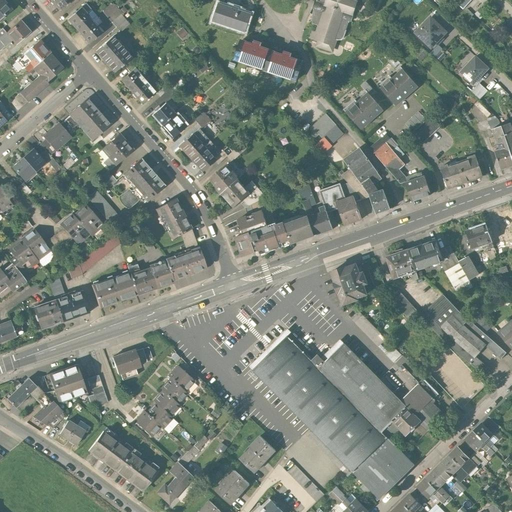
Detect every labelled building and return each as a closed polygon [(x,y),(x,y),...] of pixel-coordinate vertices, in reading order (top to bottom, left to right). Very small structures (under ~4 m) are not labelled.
[(0,0),(0,18),(13,8),(6,0),(0,0)] [(50,0),(59,10),(69,0),(50,0)] [(332,52),(336,41),(339,41),(341,40),(342,40),(343,38),(349,22),(351,23),(358,2),(353,0),(317,0),(316,3),(315,3),(312,10),(314,11),(313,15),(312,20),(312,24),(318,26),(315,34),(311,33),(310,39),(317,41),(316,46),(332,52)] [(455,0),(454,1),(463,10),(471,0),(455,0)] [(85,3),(68,18),(78,30),(96,15),(85,3)] [(219,3),(213,21),(244,32),(250,14),(219,3)] [(111,14),(115,19),(121,14),(126,19),(130,15),(126,10),(127,9),(124,5),(120,9),(119,7),(111,14)] [(115,19),(112,22),(117,27),(126,19),(121,14),(115,19)] [(453,22),(444,14),(438,21),(447,29),(453,22)] [(102,22),(96,15),(78,30),(89,43),(103,31),(99,25),(102,22)] [(434,17),(420,31),(434,46),(449,31),(447,29),(438,21),(434,17)] [(31,31),(21,19),(7,32),(0,37),(0,40),(5,47),(13,40),(16,44),(31,31)] [(126,19),(117,27),(121,32),(130,23),(126,19)] [(114,35),(96,51),(114,73),(133,57),(114,35)] [(52,50),(41,37),(14,61),(21,69),(24,66),(28,70),(33,66),(52,50)] [(235,59),(266,70),(272,52),(260,47),(261,44),(255,42),(254,46),(241,42),(235,59)] [(420,47),(413,53),(419,60),(426,54),(420,47)] [(52,50),(33,66),(40,73),(47,81),(65,66),(52,50)] [(284,56),(272,52),(266,70),(296,81),(303,62),(290,58),(291,54),(286,52),(284,56)] [(464,72),(477,83),(491,67),(478,56),(464,72)] [(135,60),(126,67),(129,71),(138,63),(135,60)] [(421,71),(413,62),(408,67),(417,75),(421,71)] [(417,87),(400,67),(378,86),(395,106),(417,87)] [(121,81),(131,92),(145,80),(135,69),(121,81)] [(47,81),(40,73),(19,91),(20,92),(28,102),(49,84),(47,81)] [(494,79),(487,86),(491,90),(498,82),(494,79)] [(155,92),(145,80),(131,92),(141,104),(155,92)] [(374,92),(366,82),(361,86),(365,91),(365,90),(370,96),(374,92)] [(491,91),(482,83),(474,91),(483,99),(491,91)] [(165,86),(157,93),(160,97),(169,90),(165,86)] [(365,91),(343,110),(361,130),(383,110),(370,96),(365,90),(365,91)] [(23,106),(28,102),(20,92),(15,97),(16,98),(23,106)] [(113,122),(89,95),(69,112),(71,114),(78,122),(93,139),(113,122)] [(23,106),(16,98),(11,102),(18,110),(23,106)] [(459,108),(455,103),(450,107),(454,112),(459,108)] [(153,116),(162,127),(176,115),(167,104),(153,116)] [(193,118),(198,123),(207,116),(202,110),(193,118)] [(406,123),(413,131),(427,118),(419,110),(406,123)] [(310,125),(322,138),(335,125),(336,124),(325,112),(310,125)] [(78,122),(71,114),(60,123),(67,131),(78,122)] [(186,126),(176,115),(162,127),(172,138),(186,126)] [(210,120),(207,116),(198,123),(202,128),(210,120)] [(488,119),(492,130),(501,127),(497,116),(488,119)] [(410,139),(418,148),(440,126),(432,118),(410,139)] [(60,122),(44,136),(46,139),(56,150),(72,136),(67,131),(60,123),(60,122)] [(511,158),(511,129),(510,124),(501,127),(511,158)] [(343,134),(335,125),(322,138),(319,140),(327,149),(343,134)] [(501,170),(511,166),(511,158),(501,127),(492,130),(499,150),(495,151),(501,170)] [(103,162),(109,170),(134,148),(120,131),(101,148),(109,157),(103,162)] [(179,147),(190,159),(204,147),(193,134),(179,147)] [(420,171),(405,176),(399,169),(404,164),(399,158),(391,150),(385,142),(389,138),(388,137),(386,135),(370,149),(400,183),(403,181),(422,175),(420,171)] [(389,138),(385,142),(391,150),(396,146),(389,138)] [(56,150),(46,139),(40,143),(45,150),(50,155),(56,150)] [(242,143),(235,149),(239,154),(246,148),(242,143)] [(396,146),(391,150),(399,158),(404,154),(396,145),(396,146)] [(33,146),(23,156),(36,171),(47,162),(40,154),(33,146)] [(215,159),(204,147),(190,159),(201,172),(215,160),(215,159)] [(359,147),(343,158),(349,168),(360,182),(368,176),(374,184),(382,178),(359,147)] [(231,161),(239,154),(235,149),(229,155),(227,157),(231,161)] [(45,150),(40,154),(47,162),(55,171),(60,167),(50,155),(45,150)] [(224,150),(215,159),(215,160),(219,164),(227,157),(229,155),(224,150)] [(25,181),(36,171),(23,156),(12,165),(25,181)] [(143,156),(121,175),(126,181),(127,179),(134,187),(132,190),(129,188),(120,195),(120,198),(121,202),(123,204),(125,206),(128,207),(130,207),(141,198),(145,202),(166,183),(143,156)] [(482,177),(475,156),(440,167),(448,189),(482,177)] [(208,180),(220,194),(236,180),(237,179),(231,172),(232,171),(226,164),(208,180)] [(340,175),(348,183),(360,195),(361,200),(370,197),(369,195),(360,182),(349,168),(340,175)] [(116,180),(108,170),(98,179),(102,184),(106,189),(116,180)] [(360,182),(369,195),(379,192),(374,184),(368,176),(360,182)] [(424,176),(405,182),(411,201),(430,195),(424,176)] [(243,187),(236,180),(220,194),(233,208),(242,200),(249,194),(243,187)] [(248,206),(266,197),(251,180),(243,187),(249,194),(242,200),(248,206)] [(340,183),(319,190),(325,207),(327,212),(338,208),(336,202),(345,199),(341,186),(340,183)] [(360,195),(348,183),(341,186),(345,199),(353,196),(355,202),(361,200),(360,195)] [(0,184),(0,206),(2,209),(3,211),(13,204),(0,184)] [(304,199),(314,196),(311,186),(301,189),(304,199)] [(119,217),(96,190),(88,197),(111,224),(119,217)] [(379,192),(369,195),(370,197),(376,214),(390,209),(383,190),(379,192)] [(82,196),(75,191),(70,197),(78,202),(82,196)] [(156,207),(172,238),(181,233),(192,227),(193,227),(177,196),(156,207)] [(355,202),(353,196),(345,199),(336,202),(338,208),(344,225),(361,219),(355,202)] [(315,236),(333,229),(327,212),(325,207),(320,209),(322,213),(315,215),(310,202),(303,204),(308,216),(315,236)] [(73,213),(91,234),(92,236),(104,225),(86,203),(73,213)] [(72,213),(60,223),(63,227),(72,238),(78,245),(91,234),(73,213),(72,213)] [(245,234),(253,231),(267,226),(263,213),(240,221),(245,234)] [(57,216),(52,220),(56,224),(60,220),(57,216)] [(274,230),(281,248),(315,236),(308,216),(284,225),(283,222),(276,225),(277,229),(274,230)] [(32,226),(25,217),(16,223),(23,233),(32,226)] [(243,257),(260,251),(261,255),(281,248),(274,230),(277,229),(276,225),(275,223),(267,226),(253,231),(245,234),(236,237),(243,257)] [(491,243),(485,224),(478,226),(476,226),(471,227),(470,229),(470,230),(466,232),(468,238),(465,239),(467,244),(470,243),(472,251),(477,249),(477,248),(491,243)] [(63,227),(45,242),(51,251),(52,252),(65,242),(66,243),(72,238),(63,227)] [(192,227),(181,233),(186,249),(198,245),(192,227)] [(45,242),(34,228),(21,237),(22,238),(38,260),(51,251),(45,242)] [(78,261),(82,273),(120,243),(116,231),(78,261)] [(38,260),(22,238),(9,248),(15,255),(18,260),(26,271),(39,261),(38,260)] [(150,238),(143,242),(148,253),(155,249),(150,238)] [(74,245),(71,240),(66,243),(70,248),(74,245)] [(442,261),(436,241),(408,250),(415,268),(424,265),(424,267),(442,261)] [(497,257),(491,243),(477,248),(477,249),(478,251),(488,248),(487,250),(490,260),(497,257)] [(186,249),(166,256),(167,257),(175,279),(208,267),(199,244),(198,245),(186,249)] [(441,264),(445,272),(460,264),(458,262),(450,247),(444,249),(449,260),(441,264)] [(415,268),(408,250),(387,258),(394,279),(411,273),(413,281),(418,279),(415,268)] [(18,260),(15,255),(10,259),(12,262),(14,264),(18,260)] [(138,294),(158,287),(175,281),(175,279),(167,257),(150,263),(151,265),(140,269),(131,272),(138,294)] [(468,260),(465,258),(458,262),(460,264),(469,281),(479,275),(475,268),(473,269),(468,260)] [(78,261),(68,269),(71,278),(82,274),(82,273),(78,261)] [(358,272),(354,261),(327,271),(331,281),(329,282),(334,295),(336,294),(340,305),(358,299),(357,297),(365,294),(362,284),(366,283),(362,270),(358,272)] [(0,266),(0,300),(26,280),(14,264),(12,262),(3,270),(0,266)] [(131,272),(140,269),(138,263),(129,266),(130,269),(131,272)] [(460,264),(445,272),(459,295),(473,287),(469,281),(460,264)] [(99,308),(138,294),(131,272),(130,269),(90,283),(99,308)] [(507,272),(499,275),(501,281),(509,278),(507,272)] [(49,283),(54,298),(65,294),(59,276),(49,283)] [(54,298),(62,321),(88,312),(80,289),(65,294),(54,298)] [(421,316),(397,290),(389,297),(414,324),(422,317),(421,316)] [(473,324),(467,319),(458,311),(443,296),(421,316),(422,317),(446,343),(470,363),(475,357),(485,346),(491,340),(484,334),(473,324)] [(31,306),(39,329),(62,321),(54,298),(31,306)] [(484,306),(467,319),(473,324),(484,316),(488,313),(484,306)] [(473,324),(484,334),(493,326),(484,316),(473,324)] [(10,319),(0,322),(0,341),(16,336),(13,326),(10,319)] [(511,321),(498,333),(511,350),(511,321)] [(13,326),(16,336),(24,332),(21,323),(13,326)] [(250,367),(253,370),(272,351),(287,336),(285,334),(288,330),(250,367)] [(378,378),(343,343),(330,356),(325,361),(321,358),(318,354),(311,360),(305,354),(309,351),(288,330),(285,334),(287,336),(272,351),(253,370),(317,436),(347,467),(351,470),(353,472),(353,471),(386,438),(387,437),(381,432),(392,421),(406,407),(401,402),(397,397),(393,394),(379,379),(378,378)] [(340,339),(321,358),(325,361),(330,356),(343,343),(340,339)] [(491,340),(485,346),(501,359),(506,353),(491,340)] [(149,346),(143,348),(147,359),(152,357),(149,346)] [(136,347),(112,355),(119,374),(121,373),(123,380),(138,375),(136,368),(142,366),(141,363),(147,361),(147,359),(143,348),(137,350),(136,347)] [(401,355),(394,348),(386,356),(393,363),(401,355)] [(491,371),(475,357),(470,363),(486,377),(491,371)] [(88,392),(78,363),(43,375),(48,389),(54,387),(59,402),(88,392)] [(195,380),(178,365),(168,375),(170,378),(185,391),(195,380)] [(99,375),(88,379),(94,394),(88,396),(92,407),(108,401),(99,375)] [(38,386),(28,376),(7,398),(13,405),(16,407),(30,393),(38,386)] [(382,376),(379,379),(393,394),(396,391),(382,376)] [(189,394),(185,391),(170,378),(161,388),(164,390),(181,404),(189,394)] [(404,398),(401,402),(406,407),(414,415),(433,397),(437,392),(424,379),(404,398)] [(38,386),(30,393),(42,406),(44,404),(46,406),(52,401),(38,386)] [(181,404),(164,390),(155,402),(156,403),(172,416),(179,406),(181,404)] [(9,408),(13,405),(7,398),(5,397),(2,400),(9,408)] [(435,399),(433,397),(414,415),(420,420),(419,422),(428,431),(444,415),(431,403),(435,399)] [(46,406),(44,404),(42,406),(32,415),(48,424),(63,409),(54,399),(52,401),(46,406)] [(175,419),(172,416),(156,403),(147,415),(161,426),(166,430),(175,419)] [(406,407),(392,421),(401,430),(406,434),(414,426),(419,422),(420,420),(414,415),(406,407)] [(63,409),(48,424),(53,429),(64,416),(63,409)] [(152,436),(161,426),(147,415),(143,411),(135,422),(152,436)] [(488,416),(482,422),(493,434),(500,428),(488,416)] [(77,445),(87,430),(69,419),(59,434),(77,445)] [(389,441),(401,430),(392,421),(381,432),(387,437),(386,438),(389,441)] [(419,422),(414,426),(423,435),(428,431),(419,422)] [(482,422),(473,431),(485,443),(488,439),(493,434),(482,422)] [(131,450),(118,440),(105,431),(90,451),(103,461),(116,471),(131,450)] [(217,434),(214,431),(208,437),(212,440),(217,434)] [(481,446),(485,443),(473,431),(465,439),(476,451),(481,446)] [(204,435),(178,461),(183,466),(208,439),(204,435)] [(277,450),(261,436),(240,459),(255,474),(277,450)] [(389,441),(386,438),(353,471),(364,482),(373,492),(380,499),(414,466),(408,460),(401,453),(389,441)] [(488,439),(485,443),(490,448),(493,445),(488,439)] [(229,447),(222,441),(216,449),(223,454),(229,447)] [(486,452),(490,448),(485,443),(481,446),(486,452)] [(456,445),(448,454),(468,474),(476,466),(468,458),(456,445)] [(405,449),(401,453),(408,460),(412,456),(405,449)] [(116,471),(129,480),(143,490),(158,470),(145,460),(131,450),(116,471)] [(448,454),(435,466),(447,478),(451,473),(458,480),(460,482),(468,474),(448,454)] [(472,454),(468,458),(476,466),(480,462),(472,454)] [(165,482),(156,492),(170,505),(195,477),(183,466),(178,461),(169,471),(176,477),(168,485),(165,482)] [(435,466),(424,478),(445,499),(448,496),(439,486),(447,478),(435,466)] [(250,484),(235,470),(230,476),(228,474),(220,483),(221,485),(216,491),(232,505),(250,484)] [(442,502),(445,499),(424,478),(415,486),(427,498),(432,492),(442,502)] [(460,482),(458,480),(450,488),(458,496),(466,488),(460,482)] [(332,491),(348,507),(351,504),(344,496),(344,495),(337,487),(332,491)] [(345,511),(348,507),(332,491),(329,494),(345,511)] [(408,493),(396,504),(403,511),(412,511),(415,509),(420,504),(408,493)] [(255,511),(282,511),(269,498),(255,511)] [(351,504),(348,507),(352,511),(366,511),(368,510),(357,499),(351,504)] [(222,511),(210,500),(200,511),(201,511),(200,511),(222,511)]
